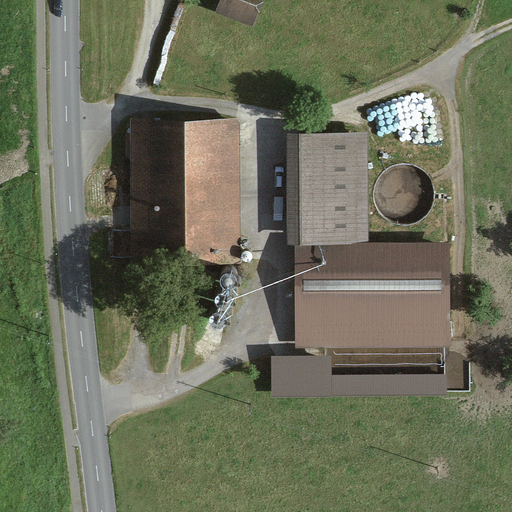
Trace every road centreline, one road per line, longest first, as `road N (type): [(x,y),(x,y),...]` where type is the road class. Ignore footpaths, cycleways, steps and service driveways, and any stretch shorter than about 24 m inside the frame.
road 1 (tertiary): [(102,511),(76,289),(66,0)]
road 2 (track): [(66,115),(132,102),(306,121),(366,102),(511,30)]
